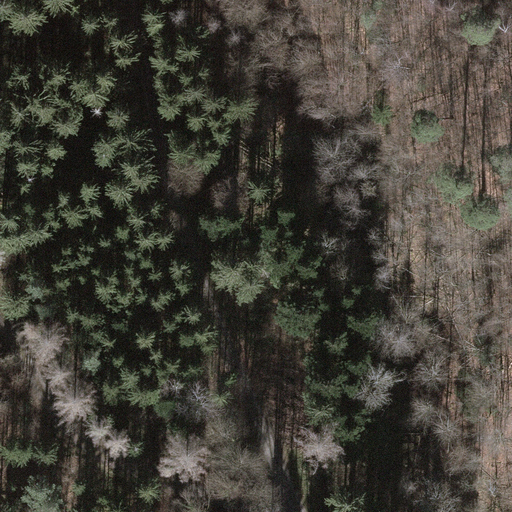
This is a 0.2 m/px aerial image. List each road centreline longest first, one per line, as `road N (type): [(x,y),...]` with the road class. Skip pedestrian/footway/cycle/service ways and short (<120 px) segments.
road 1 (track): [(300,511),(183,225),(135,0)]
road 2 (track): [(294,501),(192,480),(106,441),(55,387),(0,293)]
